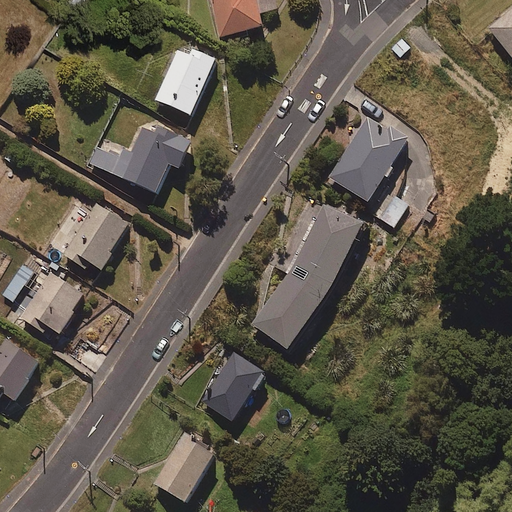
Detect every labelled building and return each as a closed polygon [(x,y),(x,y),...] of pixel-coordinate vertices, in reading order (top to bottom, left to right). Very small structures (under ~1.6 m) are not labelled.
[(212,0),(221,38),(268,28),(265,14),(282,10),(279,0),(212,0)] [(511,12),(492,29),(511,53),(511,12)] [(402,35),(390,49),(400,58),(413,44),(402,35)] [(219,63),(182,47),(158,101),(196,117),(219,63)] [(373,205),(384,188),(411,144),(370,118),(331,179),(373,205)] [(126,179),(163,192),(172,167),(187,173),(197,148),(145,129),(126,179)] [(411,206),(390,194),(376,216),(397,229),(411,206)] [(372,232),(329,202),(317,219),(311,215),(284,255),(276,266),(290,275),(255,326),(295,353),(339,290),(334,287),(372,232)] [(133,224),(98,204),(68,258),(89,270),(92,264),(106,271),(133,224)] [(89,295),(53,273),(23,322),(46,336),(51,328),(64,336),(89,295)] [(44,365),(7,339),(0,348),(0,404),(7,395),(18,402),(44,365)] [(269,375),(236,352),(203,401),(236,423),(269,375)] [(220,455),(185,434),(155,484),(190,505),(220,455)]
